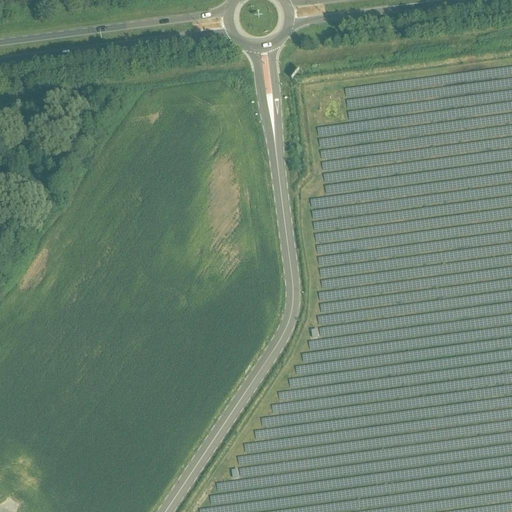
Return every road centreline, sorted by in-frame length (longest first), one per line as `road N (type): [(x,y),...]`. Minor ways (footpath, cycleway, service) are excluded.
road 1 (unclassified): [(274,142),(289,319),(165,511)]
road 2 (primary): [(0,61),(232,33)]
road 3 (primary): [(229,12),(0,43)]
road 4 (primary): [(288,26),(481,0)]
